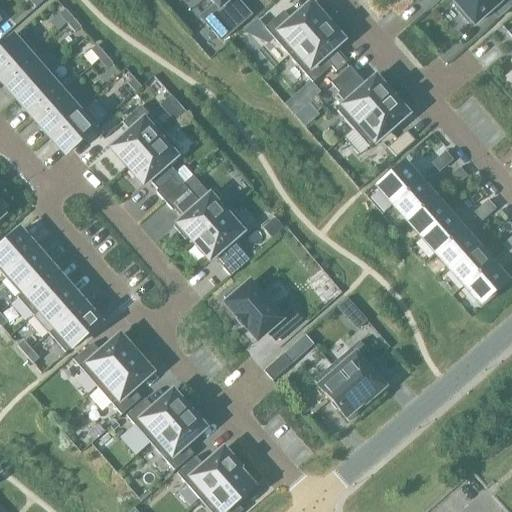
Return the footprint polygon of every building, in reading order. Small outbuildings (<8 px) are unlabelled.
[(208,0),(214,5),(199,18),(221,42),(250,16),(235,0),(208,0)] [(511,0),(459,0),(455,4),(457,7),(455,10),(468,25),(470,23),(473,25),(498,4),(506,13),(511,7),(511,0)] [(282,13),(264,29),(287,56),(325,24),(309,6),(291,22),(282,13)] [(58,16),(66,24),(71,20),(63,11),(58,16)] [(71,20),(66,24),(73,33),(79,29),(71,20)] [(325,24),(287,56),(312,84),(331,67),(322,58),(344,39),(333,27),(330,29),(325,24)] [(0,82),(34,52),(18,34),(0,49),(0,82)] [(90,52),(97,61),(102,56),(95,47),(90,52)] [(16,101),(50,70),(34,52),(0,82),(16,101)] [(102,56),(97,61),(105,69),(110,65),(102,56)] [(349,68),(330,85),(338,94),(357,78),(349,68)] [(66,88),(50,70),(16,101),(32,118),(66,88)] [(377,77),(336,112),(352,130),(390,98),(385,92),(388,89),(377,77)] [(126,85),(134,94),(139,89),(132,80),(126,85)] [(312,84),(310,82),(283,106),(293,117),(320,93),(312,84)] [(32,118),(48,137),(82,106),(66,88),(32,118)] [(390,98),(352,130),(368,148),(409,113),(398,100),(395,103),(390,98)] [(82,106),(48,137),(64,155),(98,125),(82,106)] [(127,167),(164,135),(140,107),(121,124),(129,133),(111,149),(127,167)] [(394,158),(413,142),(405,132),(386,148),(394,158)] [(180,153),(164,135),(127,167),(142,186),(180,153)] [(444,154),(438,159),(445,166),(451,161),(444,154)] [(445,166),(438,159),(432,165),(439,172),(445,166)] [(377,189),(391,206),(418,182),(404,166),(377,189)] [(183,168),(174,176),(182,186),(191,178),(183,168)] [(452,176),(459,183),(465,177),(459,170),(452,176)] [(182,186),(174,176),(155,193),(163,202),(182,186)] [(391,206),(406,222),(433,199),(418,182),(391,206)] [(193,243),(230,210),(215,192),(200,205),(182,186),(163,202),(172,212),(175,208),(184,219),(174,228),(184,240),(188,237),(193,243)] [(406,222),(420,239),(447,215),(433,199),(406,222)] [(487,203),(481,208),(487,215),(493,210),(487,203)] [(487,215),(481,208),(475,213),(481,220),(487,215)] [(246,228),(230,210),(193,243),(209,261),(246,228)] [(420,239),(434,255),(462,231),(447,215),(420,239)] [(434,255),(449,272),(476,248),(462,231),(434,255)] [(0,273),(4,278),(35,251),(18,232),(0,248),(0,273)] [(511,250),(511,243),(510,241),(503,246),(510,253),(511,250)] [(449,272),(463,288),(490,264),(476,248),(449,272)] [(51,269),(35,251),(4,278),(20,296),(51,269)] [(248,261),(240,252),(221,268),(229,278),(248,261)] [(490,264),(463,288),(478,304),(505,281),(490,264)] [(32,317),(35,314),(67,287),(51,269),(20,296),(17,299),(32,317)] [(225,304),(236,317),(235,318),(244,329),(245,328),(256,341),(266,333),(274,343),(299,321),(290,310),(278,320),(248,285),(239,292),(235,288),(223,298),(227,303),(225,304)] [(35,314),(51,332),(82,305),(67,287),(35,314)] [(345,299),(337,307),(347,318),(356,310),(345,299)] [(82,305),(51,332),(48,335),(65,354),(99,324),(82,305)] [(72,361),(96,389),(134,356),(129,350),(132,347),(121,335),(100,354),(91,345),(72,361)] [(25,356),(30,351),(22,342),(17,347),(25,356)] [(358,343),(331,366),(364,404),(373,396),(375,398),(384,390),(365,370),(375,361),(358,343)] [(38,360),(30,351),(25,356),(32,364),(38,360)] [(134,356),(96,389),(120,416),(139,399),(131,390),(150,374),(134,356)] [(290,366),(282,356),(263,373),(272,382),(290,366)] [(364,404),(331,366),(331,367),(313,383),(348,422),(357,414),(355,412),(364,404)] [(150,444),(187,411),(182,406),(185,403),(174,391),(153,410),(144,400),(126,417),(150,444)] [(192,417),(187,411),(150,444),(173,472),(192,455),(184,446),(206,427),(195,414),(192,417)] [(200,502),(238,469),(230,460),(232,458),(224,449),(203,468),(195,458),(176,475),(200,502)] [(245,478),(238,469),(200,502),(208,511),(241,511),(242,511),(235,503),(256,485),(248,476),(245,478)]
